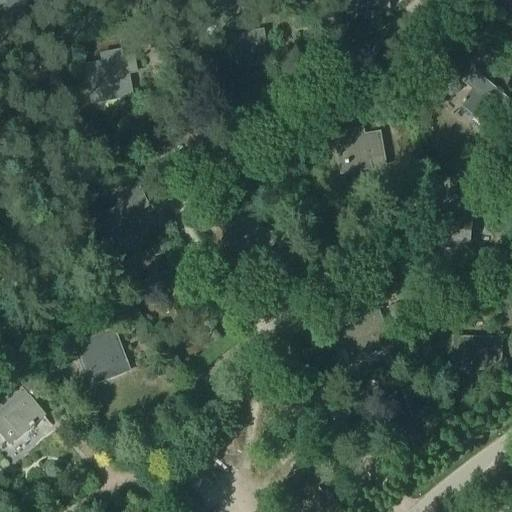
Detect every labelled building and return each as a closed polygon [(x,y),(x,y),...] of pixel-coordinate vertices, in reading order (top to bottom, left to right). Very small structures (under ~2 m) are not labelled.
[(21,14),(25,0),(0,0),(0,5),(13,10),(13,12),(21,14)] [(356,0),(358,9),(359,13),(361,13),(360,12),(379,9),(379,11),(388,10),(386,0),(356,0)] [(266,66),(266,65),(265,65),(261,44),(263,43),(261,34),(252,35),(252,37),(230,40),(235,69),(256,65),(256,68),(266,66)] [(134,67),(123,69),(121,62),(103,65),(104,72),(86,76),(91,105),(105,103),(104,101),(122,96),(123,99),(132,98),(128,76),(135,74),(134,67)] [(503,105),(506,101),(472,73),(464,84),(474,92),(465,103),(465,102),(462,105),(464,107),(464,106),(484,123),(483,125),(489,130),(507,109),(503,105)] [(363,130),(333,136),(340,178),(386,170),(379,134),(365,136),(363,130)] [(144,233),(143,232),(142,233),(131,210),(136,207),(134,202),(142,198),(136,187),(116,197),(122,209),(96,222),(102,233),(105,232),(110,243),(111,247),(114,246),(113,245),(133,235),(135,237),(144,233)] [(388,189),(385,201),(395,204),(398,191),(388,189)] [(311,211),(302,217),(309,228),(318,222),(311,211)] [(469,251),(471,227),(465,227),(465,220),(443,218),(440,243),(440,246),(442,246),(460,247),(460,250),(469,251)] [(223,243),(238,251),(239,251),(255,259),(254,262),(263,266),(262,265),(276,239),(239,220),(234,231),(230,229),(223,243)] [(417,298),(407,303),(412,313),(422,308),(417,298)] [(396,305),(387,309),(392,321),(401,317),(396,305)] [(116,306),(104,311),(108,321),(120,316),(116,306)] [(384,350),(376,328),(382,326),(377,314),(365,319),(367,324),(340,334),(344,345),(347,344),(351,356),(350,357),(352,360),(353,359),(375,351),(376,353),(384,350)] [(310,320),(297,330),(304,339),(317,330),(310,320)] [(89,377),(125,364),(113,333),(77,347),(82,359),(78,360),(84,375),(87,373),(89,377)] [(471,369),(472,369),(491,369),(491,372),(499,372),(500,342),(453,341),(453,371),(471,371),(471,369)] [(163,376),(170,384),(179,375),(171,368),(163,376)] [(13,369),(6,375),(12,382),(19,376),(13,369)] [(33,426),(43,418),(21,392),(0,409),(0,434),(10,426),(20,437),(29,429),(31,431),(35,428),(33,426)] [(319,460),(287,485),(301,503),(333,478),(319,460)] [(343,511),(328,492),(302,511),(343,511)]
